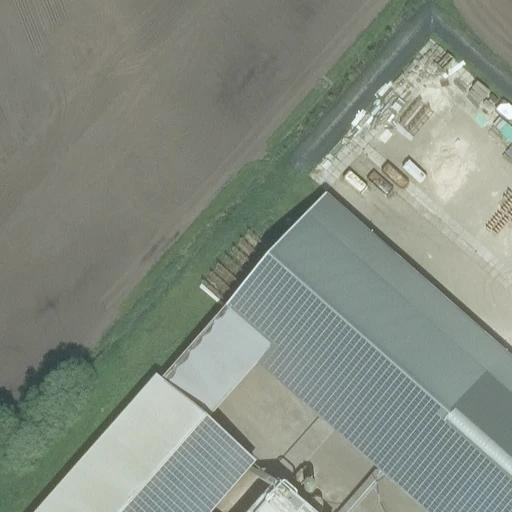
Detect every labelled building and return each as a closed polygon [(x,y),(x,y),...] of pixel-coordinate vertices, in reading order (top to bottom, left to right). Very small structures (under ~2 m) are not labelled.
[(426,77),(410,64),(437,31),(454,44),(466,28),(431,0),(427,0),(387,51),(399,60),(336,138),(353,151),(360,141),(369,148),(426,77)] [(366,185),(381,195),(395,175),(380,165),(366,185)] [(316,390),(454,511),(511,511),(511,399),(396,298),(316,390)] [(48,511),(218,511),(256,468),(205,427),(157,390),(48,511)] [(305,511),(279,488),(257,511),(305,511)]
